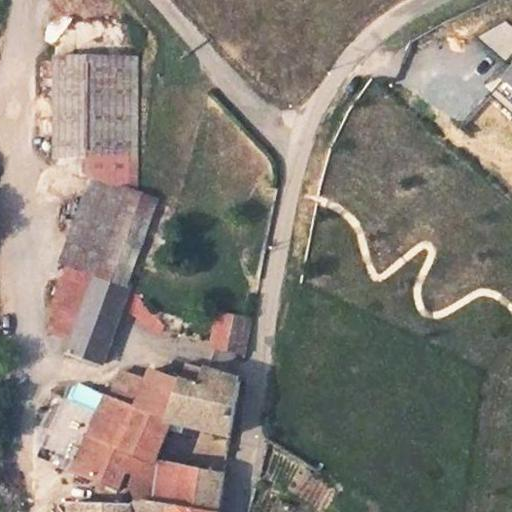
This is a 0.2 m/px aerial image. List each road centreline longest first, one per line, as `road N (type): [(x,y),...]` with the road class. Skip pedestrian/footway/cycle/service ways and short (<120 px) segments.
road 1 (unknown): [(30,0),(30,296),(43,361),(104,377),(124,356),(150,347),(257,368)]
road 2 (residential): [(234,511),(270,288),(313,110),(370,33),(429,0)]
road 3 (unknown): [(313,110),(240,90),(164,0)]
